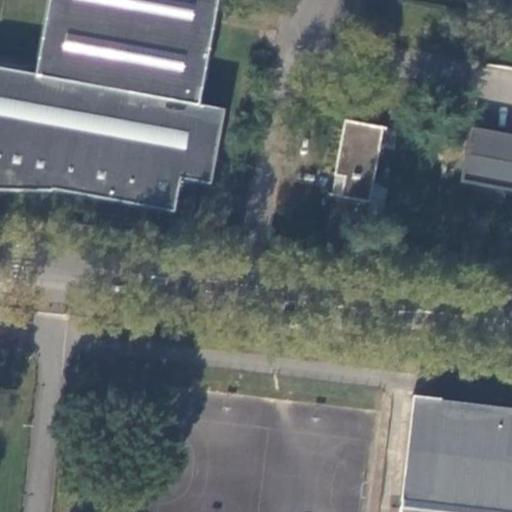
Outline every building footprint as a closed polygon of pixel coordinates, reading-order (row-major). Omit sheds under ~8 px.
[(50,190),(171,214),(178,181),(207,187),(223,112),(196,106),(217,0),(48,0),(33,75),(0,67),(0,192),(49,194),(50,190)] [(480,63),(511,69),(511,36),(486,31),(480,63)] [(340,196),(369,202),(381,127),(343,121),(333,176),(343,178),(340,196)] [(511,136),(467,128),(457,183),(511,193),(511,136)] [(343,178),(333,176),(330,195),(340,196),(343,178)] [(511,511),(511,407),(414,396),(400,511),(511,511)]
